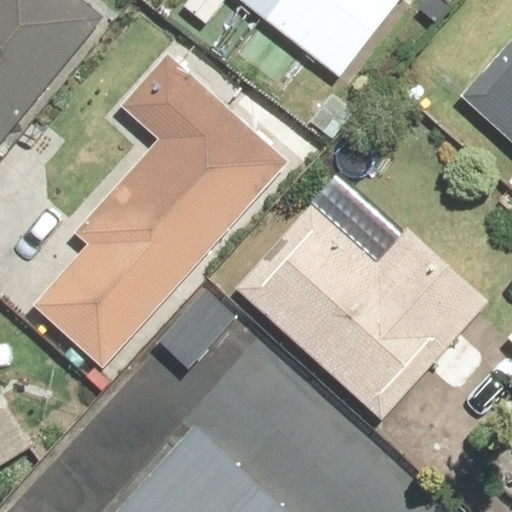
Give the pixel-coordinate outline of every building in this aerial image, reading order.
[(0,0),(0,160),(124,9),(113,0),(0,0)] [(250,0),(349,79),(412,0),(250,0)] [(41,297),(106,357),(295,157),(175,45),(126,97),(167,135),(82,226),(95,239),(41,297)] [(511,70),(482,103),(511,130),(511,70)] [(390,417),(499,295),(460,261),(437,287),(331,192),(325,198),(245,288),(390,417)] [(297,511),(205,429),(129,511),(297,511)]
